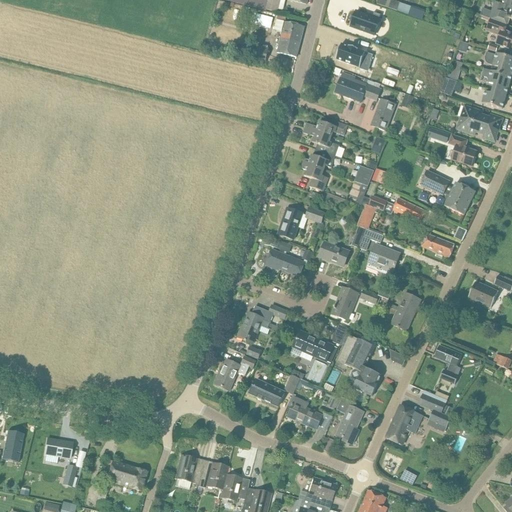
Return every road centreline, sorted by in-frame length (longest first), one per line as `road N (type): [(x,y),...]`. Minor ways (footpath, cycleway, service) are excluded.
road 1 (residential): [(362,476),(511,142)]
road 2 (tertiary): [(232,279),(318,0)]
road 3 (residential): [(362,476),(251,437),(185,400)]
road 4 (tertiary): [(163,420),(0,396)]
road 5 (tertiary): [(185,400),(232,279)]
